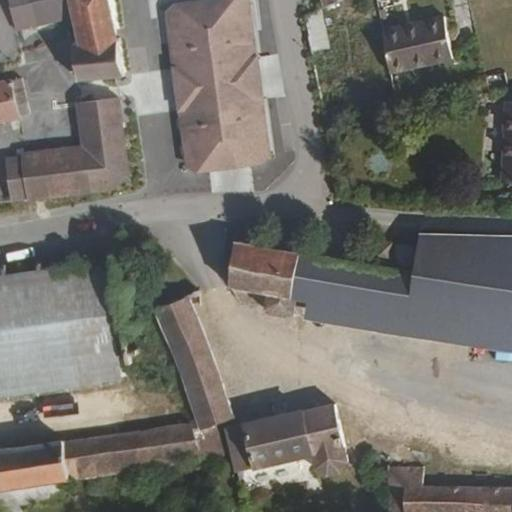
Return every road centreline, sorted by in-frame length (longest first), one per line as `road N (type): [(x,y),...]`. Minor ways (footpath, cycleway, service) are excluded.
road 1 (residential): [(0,241),(175,208),(292,208)]
road 2 (residential): [(292,208),(511,226)]
road 3 (residential): [(292,208),(298,0)]
